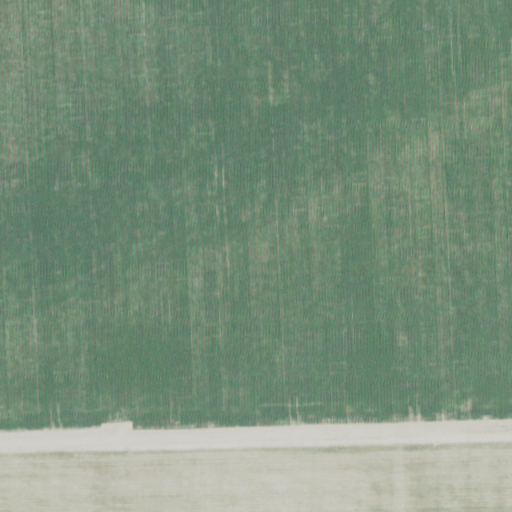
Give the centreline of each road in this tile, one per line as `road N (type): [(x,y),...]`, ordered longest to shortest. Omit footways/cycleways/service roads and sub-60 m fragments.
road 1 (track): [(393,511),(387,0)]
road 2 (track): [(0,419),(511,417)]
